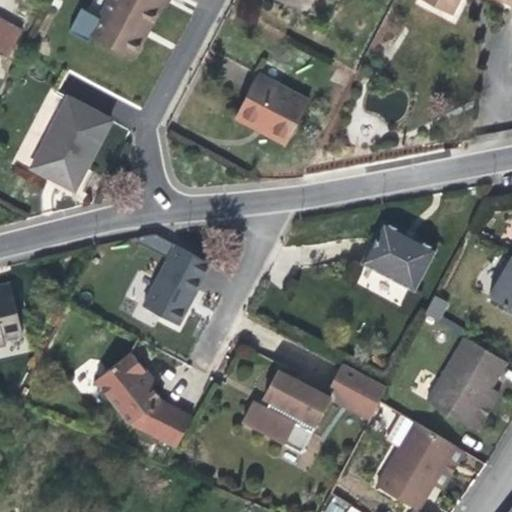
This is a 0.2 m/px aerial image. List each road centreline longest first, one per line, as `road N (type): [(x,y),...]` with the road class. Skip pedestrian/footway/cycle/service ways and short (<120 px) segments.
road 1 (residential): [(277,200),(511,159)]
road 2 (residential): [(158,214),(149,127),(210,0)]
road 3 (residential): [(277,200),(195,365)]
road 4 (residential): [(0,247),(158,214)]
